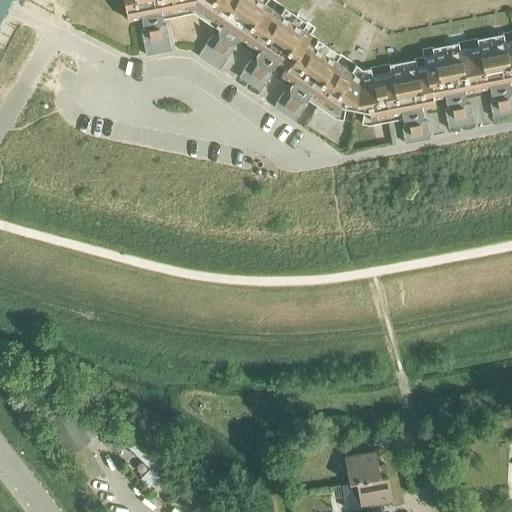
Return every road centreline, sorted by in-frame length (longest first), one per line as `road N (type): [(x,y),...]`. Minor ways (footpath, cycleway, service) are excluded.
road 1 (residential): [(511,124),(316,163),(272,150)]
road 2 (residential): [(95,87),(87,56),(58,36),(0,139)]
road 3 (unclassified): [(443,511),(405,375)]
